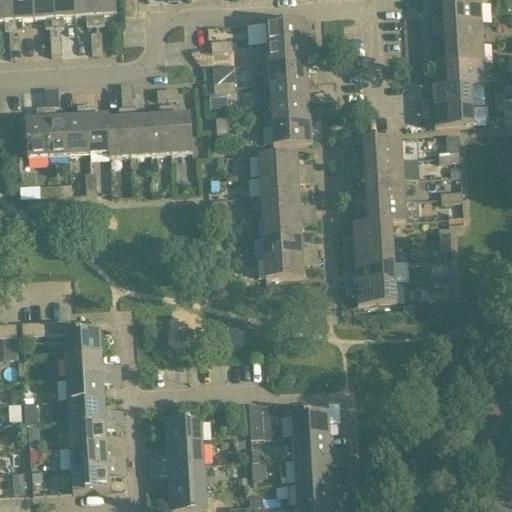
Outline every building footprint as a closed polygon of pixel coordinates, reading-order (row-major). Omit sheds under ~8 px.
[(11,0),(0,0),(0,25),(5,25),(5,36),(14,36),(11,0)] [(11,0),(14,36),(23,35),(22,24),(34,23),(32,0),(11,0)] [(32,0),(34,23),(46,23),(46,34),(55,33),(52,0),(32,0)] [(52,0),(55,33),(64,33),(63,22),(74,21),(73,0),(52,0)] [(73,0),(74,21),(86,20),(87,31),(95,31),(93,0),(73,0)] [(93,0),(95,31),(105,30),(104,19),(116,19),(114,0),(93,0)] [(127,0),(123,0),(124,22),(138,21),(136,0),(127,0)] [(479,8),(478,0),(440,0),(441,10),(479,8)] [(479,8),(441,10),(442,22),(431,23),(431,31),(480,28),(479,8)] [(305,38),(304,25),(265,27),(266,49),(316,46),(315,37),(305,38)] [(481,48),(480,28),(431,31),(432,40),(443,39),(444,51),(481,48)] [(90,38),(91,48),(101,47),(101,37),(90,38)] [(49,40),(50,50),(61,50),(60,39),(49,40)] [(9,43),(9,53),(20,52),(19,42),(9,43)] [(221,46),(222,56),(232,56),(231,45),(221,46)] [(222,56),(221,46),(210,46),(211,57),(222,56)] [(316,55),(316,46),(266,49),(268,69),(306,67),(306,55),(316,55)] [(102,58),(101,47),(91,48),(91,59),(102,58)] [(481,48),(444,51),(445,63),(433,64),(434,72),(483,69),(481,48)] [(61,60),(61,50),(50,50),(51,61),(61,60)] [(20,63),(20,52),(9,53),(10,63),(20,63)] [(306,88),(318,86),(318,78),(307,78),(306,67),(268,69),(269,90),(306,88)] [(484,90),(483,69),(434,72),(434,81),(446,81),(446,91),(446,92),(470,91),(484,90)] [(224,97),(223,86),(213,87),(213,98),(224,97)] [(234,86),(223,86),(224,97),(234,96),(234,86)] [(319,96),(318,86),(306,88),(269,90),(270,110),(309,108),(308,96),(319,96)] [(131,100),(131,89),(120,90),(121,100),(131,100)] [(471,110),(470,91),(446,92),(446,91),(431,92),(432,104),(421,105),(422,113),(471,110)] [(166,94),(167,105),(178,104),(177,93),(166,94)] [(157,106),(167,105),(166,94),(156,95),(157,106)] [(132,110),(131,100),(121,100),(122,111),(132,110)] [(226,100),(209,101),(209,111),(226,110),(226,100)] [(504,113),(511,112),(511,102),(503,103),(504,113)] [(503,113),(504,113),(503,103),(494,103),(494,114),(503,113)] [(271,131),(321,127),(320,118),(309,119),(309,108),(270,110),(271,131)] [(167,110),(170,159),(191,158),(189,120),(177,120),(176,109),(167,110)] [(77,121),(66,122),(68,160),(89,159),(86,110),(77,111),(77,121)] [(108,157),(106,124),(106,120),(95,120),(95,110),(86,110),(89,159),(108,158),(108,157)] [(149,160),(170,159),(167,110),(159,111),(159,121),(147,122),(149,160)] [(433,122),(434,134),(472,131),(471,110),(422,113),(422,122),(433,122)] [(25,124),(27,162),(27,163),(48,161),(45,112),(37,113),(37,124),(25,124)] [(48,161),(68,160),(66,122),(55,122),(54,112),(45,112),(48,161)] [(108,163),(128,162),(125,112),(118,113),(118,124),(106,124),(108,157),(108,158),(108,163)] [(128,162),(149,160),(147,122),(136,123),(135,112),(125,112),(128,162)] [(511,112),(504,113),(503,113),(504,130),(511,129),(511,112)] [(215,123),(216,134),(226,133),(226,122),(215,123)] [(321,136),(321,127),(271,131),(273,152),(311,149),(310,137),(321,136)] [(227,143),(226,133),(216,134),(216,144),(227,143)] [(401,145),(361,147),(362,159),(352,159),(353,169),(402,166),(401,145)] [(459,156),(448,157),(449,167),(459,167),(459,156)] [(449,167),(448,157),(438,157),(438,168),(449,167)] [(258,160),(259,181),(313,178),(312,167),(297,168),(296,158),(258,160)] [(403,186),(402,166),(353,169),(353,177),(363,177),(364,188),(403,186)] [(458,172),(450,172),(450,181),(459,181),(458,172)] [(85,189),(96,188),(95,178),(85,178),(85,189)] [(259,181),(260,201),(299,199),(298,187),(313,186),(313,178),(259,181)] [(364,200),(354,200),(355,209),(404,206),(403,186),(364,188),(364,200)] [(86,199),(96,199),(96,188),(85,189),(86,199)] [(50,201),(61,201),(60,190),(50,191),(50,201)] [(40,202),(50,201),(50,191),(39,191),(40,202)] [(451,197),(440,198),(441,209),(451,208),(451,197)] [(461,197),(451,197),(451,208),(462,208),(461,197)] [(260,201),(261,222),(315,219),(315,209),(300,209),(299,199),(260,201)] [(404,206),(355,209),(355,218),(365,217),(366,227),(366,228),(391,227),(391,228),(405,228),(405,227),(418,226),(417,207),(404,207),(404,206)] [(261,222),(263,242),(301,240),(300,229),(316,228),(315,219),(261,222)] [(366,227),(356,228),(353,228),(353,241),(342,241),(343,250),(392,247),(391,228),(391,227),(366,228),(366,227)] [(439,244),(449,244),(449,233),(438,234),(439,244)] [(263,242),(264,262),(317,259),(316,250),(302,250),(301,240),(263,242)] [(449,254),(449,244),(439,244),(439,255),(449,254)] [(221,245),(212,245),(212,254),(221,253),(221,245)] [(393,267),(392,247),(343,250),(343,259),(354,259),(355,270),(393,267)] [(317,268),(317,259),(264,262),(265,284),(303,281),(303,269),(317,268)] [(345,282),(345,291),(395,288),(393,267),(355,270),(356,282),(345,282)] [(442,290),(452,290),(451,279),(441,280),(442,290)] [(214,287),(214,291),(223,290),(222,280),(213,280),(214,287)] [(431,291),(442,290),(441,280),(430,280),(431,291)] [(396,309),(395,288),(345,291),(346,299),(357,299),(357,311),(396,309)] [(69,325),(21,328),(22,341),(62,339),(62,337),(70,336),(69,325)] [(16,328),(0,329),(0,342),(17,341),(16,328)] [(63,360),(101,358),(100,334),(70,336),(62,337),(62,339),(63,360)] [(65,383),(120,380),(119,371),(102,372),(101,358),(63,360),(65,383)] [(120,380),(65,383),(66,406),(104,404),(103,390),(120,389),(120,380)] [(11,394),(12,407),(23,407),(22,393),(11,394)] [(24,406),(32,406),(32,397),(23,397),(24,406)] [(67,429),(122,426),(122,416),(104,417),(104,404),(66,406),(67,429)] [(301,418),(312,417),(311,408),(301,408),(301,418)] [(24,418),(38,417),(38,409),(24,410),(24,418)] [(263,443),(261,409),(248,410),(250,444),(263,443)] [(244,435),(242,410),(229,411),(230,436),(244,435)] [(291,442),(328,440),(327,416),(312,417),(301,418),(290,418),(291,442)] [(165,449),(202,447),(201,423),(164,425),(165,449)] [(69,452),(106,450),(106,436),(123,435),(122,426),(67,429),(69,452)] [(293,465),(347,462),(347,452),(329,453),(328,440),(291,442),(293,465)] [(166,463),(154,463),(149,464),(149,473),(204,470),(202,447),(165,449),(166,463)] [(70,474),(125,471),(124,461),(107,462),(106,450),(69,452),(70,474)] [(48,459),(48,453),(37,454),(38,464),(44,464),(48,459)] [(251,458),(251,468),(260,467),(260,458),(251,458)] [(294,488),(331,485),(331,472),(348,471),(347,462),(293,465),(294,488)] [(252,481),(266,480),(265,467),(260,467),(251,468),(252,481)] [(204,470),(149,473),(150,483),(167,482),(167,494),(205,492),(204,470)] [(108,482),(121,481),(125,481),(125,471),(70,474),(71,498),(109,496),(108,482)] [(43,486),(43,476),(31,477),(31,487),(43,486)] [(11,478),(12,491),(23,491),(22,477),(11,478)] [(237,491),(246,491),(246,482),(237,482),(237,491)] [(295,511),(350,507),(350,498),(332,499),(331,485),(294,488),(295,511)] [(206,511),(205,492),(167,494),(168,511),(206,511)] [(260,499),(249,499),(249,510),(260,510),(260,499)]
